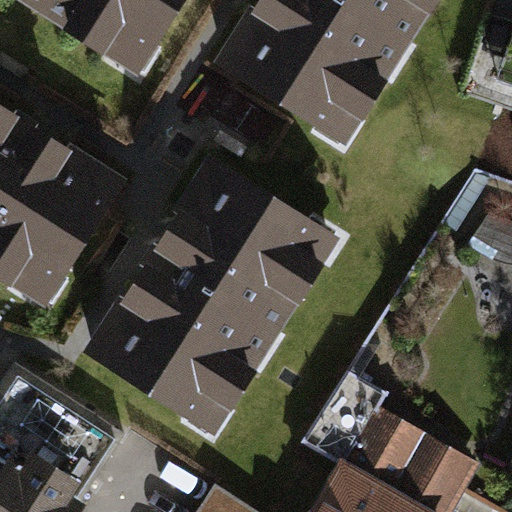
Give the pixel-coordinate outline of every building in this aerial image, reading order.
[(197,0),(10,0),(143,84),(197,0)] [(445,0),(261,0),(216,72),(347,155),(445,0)] [(511,24),(495,18),(467,94),(511,110),(511,24)] [(47,136),(0,105),(0,285),(50,318),(65,294),(132,191),(47,136)] [(340,250),(208,164),(84,357),(210,441),(340,250)] [(511,224),(491,217),(471,249),(484,258),(497,264),(511,267),(511,224)] [(123,438),(16,369),(0,392),(0,511),(83,511),(78,508),(123,438)] [(335,459),(429,511),(453,511),(465,488),(477,464),(384,413),(394,395),(348,370),(306,444),(335,459)] [(429,511),(335,459),(305,511),(429,511)] [(511,511),(465,488),(453,511),(511,511)] [(248,511),(213,489),(198,511),(248,511)]
